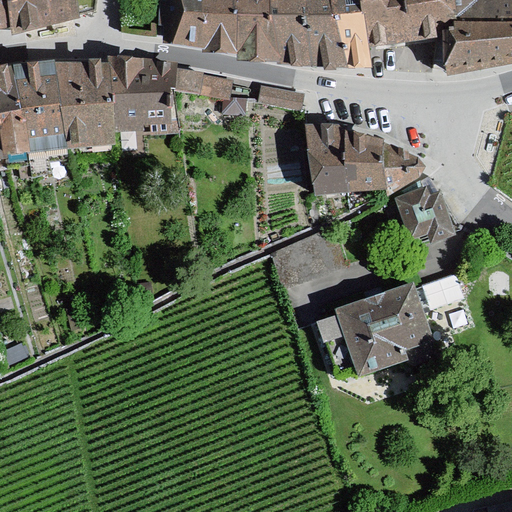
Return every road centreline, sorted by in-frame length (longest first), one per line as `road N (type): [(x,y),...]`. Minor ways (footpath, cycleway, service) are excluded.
road 1 (residential): [(103,40),(441,118)]
road 2 (residential): [(441,118),(450,168),(485,208),(511,221)]
